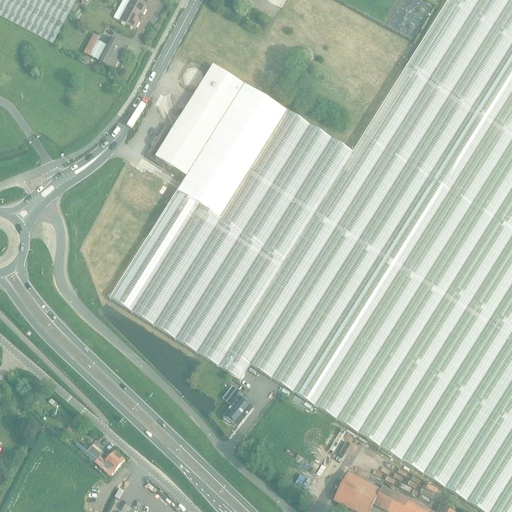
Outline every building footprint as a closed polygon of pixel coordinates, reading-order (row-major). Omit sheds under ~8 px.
[(0,0),(0,18),(53,47),(77,0),(0,0)] [(220,216),(178,191),(110,300),(240,382),(250,367),(480,511),(511,511),(511,0),(450,0),(353,154),(287,112),(220,216)] [(123,0),(113,19),(135,30),(146,9),(135,3),(136,0),(123,0)] [(94,35),(84,54),(114,70),(126,47),(111,39),(107,47),(98,43),(100,38),(94,35)] [(166,164),(187,177),(184,181),(180,188),(178,191),(220,216),(287,112),(249,89),(245,86),(212,66),(170,133),(167,126),(158,139),(157,138),(154,139),(151,144),(152,146),(153,147),(147,157),(164,167),(166,164)] [(121,89),(115,85),(112,91),(118,95),(121,89)] [(145,184),(153,188),(156,182),(161,185),(165,176),(152,170),(145,184)] [(135,180),(129,193),(146,200),(151,187),(135,180)] [(195,365),(195,364),(194,361),(192,357),(189,355),(186,354),(184,354),(183,354),(180,355),(178,356),(176,357),(175,358),(174,361),(173,364),(174,368),(175,370),(176,372),(180,374),(183,375),(187,375),(189,374),(191,372),(192,371),(194,368),(195,365)] [(22,392),(28,387),(25,384),(19,389),(22,392)] [(234,389),(224,401),(232,408),(223,418),(224,419),(224,420),(229,424),(231,424),(237,429),(253,410),(239,399),(242,395),(234,389)] [(50,399),(47,403),(53,407),(56,403),(50,399)] [(20,415),(16,419),(20,424),(24,421),(20,415)] [(69,424),(65,429),(70,433),(74,428),(69,424)] [(94,445),(85,455),(110,478),(119,467),(124,462),(114,454),(110,458),(108,456),(104,460),(100,457),(104,453),(94,445)] [(438,511),(427,511),(382,489),(381,492),(347,475),(333,502),(352,511),(370,511),(373,506),(385,511),(446,511),(440,509),(438,511)]
